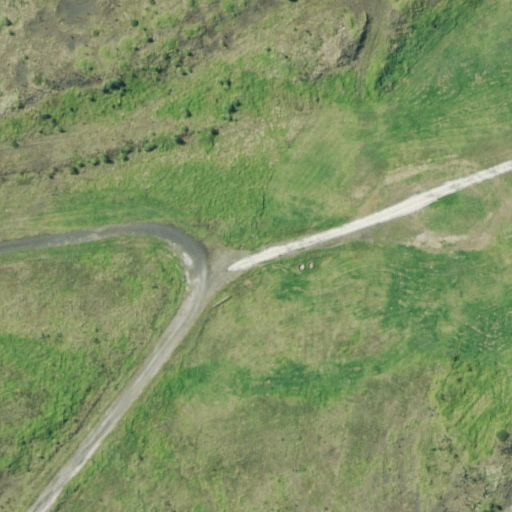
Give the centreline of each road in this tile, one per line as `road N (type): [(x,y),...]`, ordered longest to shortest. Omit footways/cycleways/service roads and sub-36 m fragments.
road 1 (track): [(390,209),(367,224),(218,268),(29,511)]
road 2 (track): [(367,224),(488,232),(504,212),(504,188),(488,171),(458,173),(390,209)]
